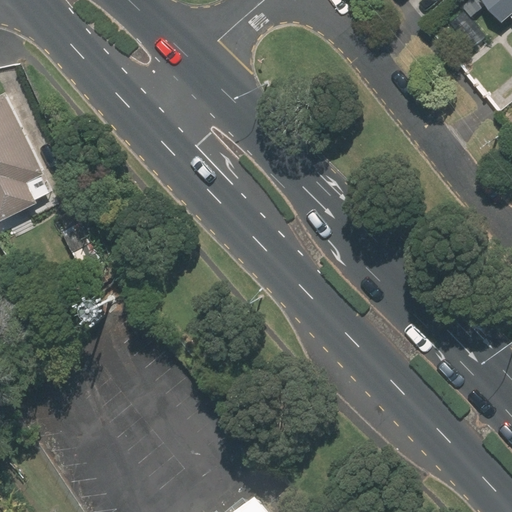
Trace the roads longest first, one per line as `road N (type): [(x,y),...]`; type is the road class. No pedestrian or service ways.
road 1 (primary): [(511,509),(133,112)]
road 2 (primary): [(194,60),(511,395)]
road 3 (residential): [(317,0),(511,234)]
road 4 (primary): [(133,112),(37,0)]
